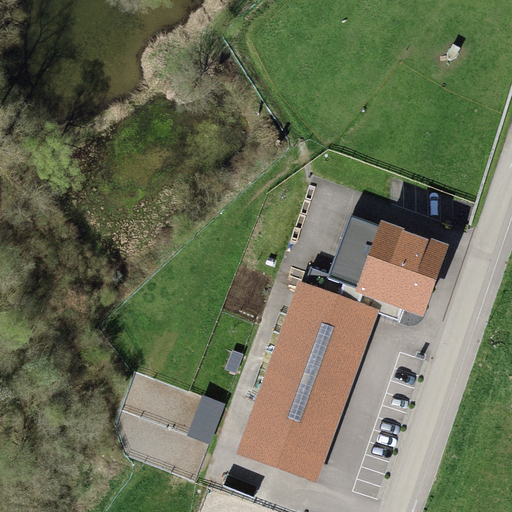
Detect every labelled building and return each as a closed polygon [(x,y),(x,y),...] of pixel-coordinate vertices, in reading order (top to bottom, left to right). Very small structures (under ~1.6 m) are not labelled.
[(344,283),(358,288),(381,225),(352,214),(330,274),(329,278),(344,283)] [(358,288),(356,295),(401,311),(423,319),(448,249),(381,225),(358,288)] [(340,297),(344,283),(329,278),(330,274),(310,267),(304,284),(340,297)] [(297,282),(243,432),(322,461),(376,310),(340,297),(304,284),(297,282)] [(358,288),(344,283),(340,297),(376,310),(399,318),(401,311),(356,295),(358,288)] [(224,405),(199,395),(184,436),(208,445),(224,405)] [(322,461),(243,432),(236,454),(314,482),(322,461)]
